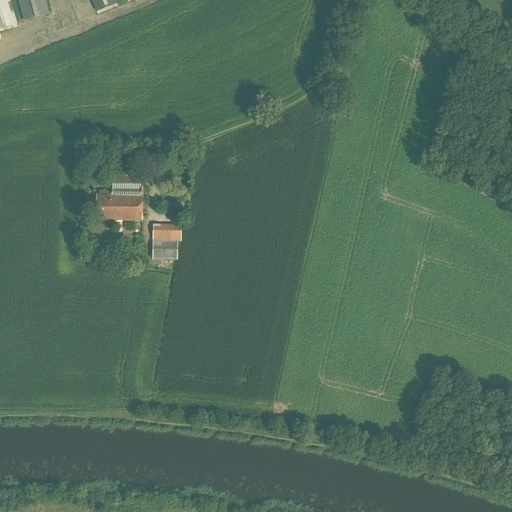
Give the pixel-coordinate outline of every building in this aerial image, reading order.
[(0,0),(0,29),(16,25),(8,0),(0,0)] [(49,14),(45,0),(18,0),(24,21),(49,14)] [(118,4),(115,0),(91,0),(97,12),(118,4)] [(142,221),(142,176),(143,171),(111,171),(111,192),(98,191),(98,196),(96,196),(96,220),(142,221)] [(153,225),(152,260),(177,260),(177,240),(180,240),(181,222),(174,222),(173,225),(153,225)]
